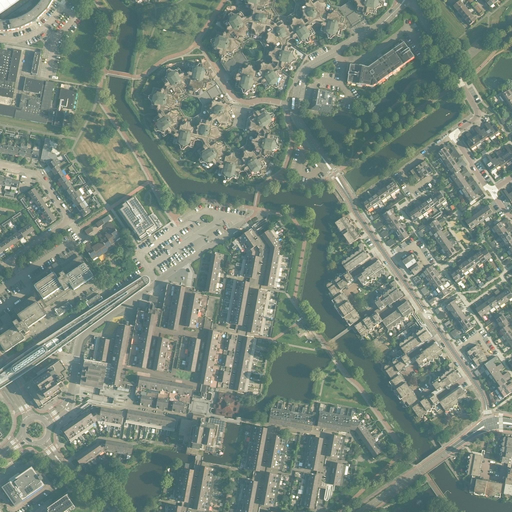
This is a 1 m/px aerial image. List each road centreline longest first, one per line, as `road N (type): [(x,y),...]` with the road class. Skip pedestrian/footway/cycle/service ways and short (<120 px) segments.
road 1 (residential): [(68,401),(85,332),(240,224)]
road 2 (residential): [(0,268),(70,220),(41,176),(0,165)]
road 3 (residential): [(452,134),(478,114),(409,0)]
